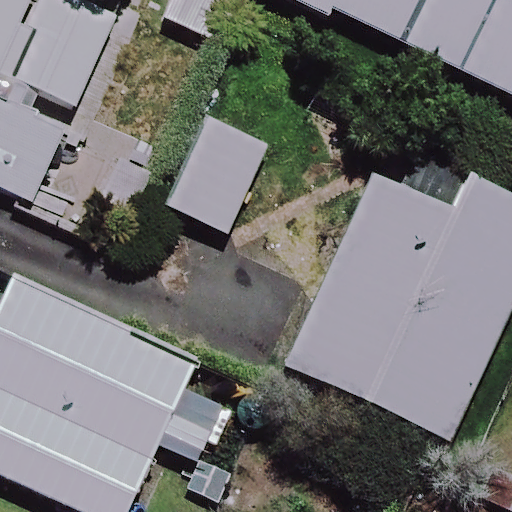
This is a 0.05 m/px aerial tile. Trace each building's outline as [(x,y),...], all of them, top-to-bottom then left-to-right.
[(0,0),(0,199),(33,212),(114,11),(85,0),(0,0)] [(511,0),(286,0),(511,103),(511,0)] [(265,153),(207,127),(168,214),(226,241),(265,153)] [(511,300),(511,206),(461,182),(444,217),(374,184),(285,373),(443,447),(511,300)] [(130,511),(155,455),(190,470),(216,409),(182,394),(193,367),(12,289),(0,315),(0,485),(61,511),(130,511)]
